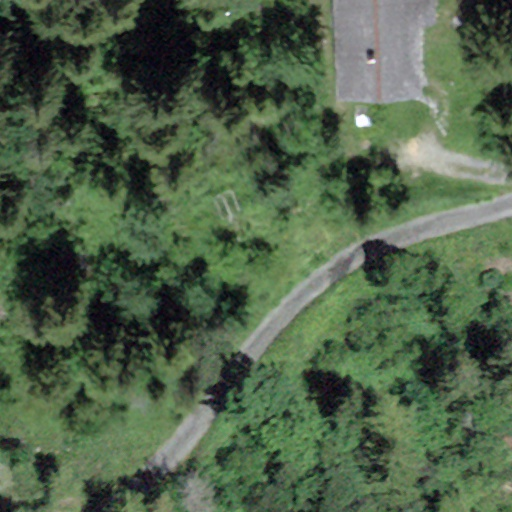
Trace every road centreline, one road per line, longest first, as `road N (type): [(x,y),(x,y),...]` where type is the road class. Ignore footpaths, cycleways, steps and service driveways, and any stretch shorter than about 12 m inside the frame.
road 1 (track): [(511,201),(373,245),(337,268),(288,306),(141,485),(106,511)]
road 2 (track): [(361,135),(388,149),(511,173)]
